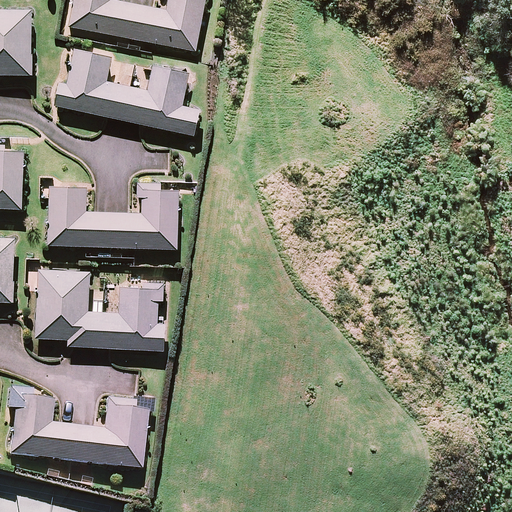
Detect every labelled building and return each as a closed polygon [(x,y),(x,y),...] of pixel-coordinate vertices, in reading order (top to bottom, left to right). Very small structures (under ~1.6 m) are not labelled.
[(73,0),(69,27),(196,51),(205,0),(165,0),(163,11),(111,1),(111,0),(73,0)] [(0,75),(32,75),(32,10),(0,10),(0,75)] [(111,58),(75,51),(67,88),(59,86),(54,106),(194,136),(200,110),(182,107),(189,73),(153,66),(148,92),(106,83),(111,58)] [(0,209),(22,210),(25,152),(5,151),(5,145),(0,145),(0,209)] [(50,187),(48,246),(178,251),(180,191),(161,191),(161,184),(137,183),(137,197),(142,198),(141,214),(86,212),(87,188),(50,187)] [(0,302),(13,303),(15,282),(14,281),(16,238),(0,237),(0,302)] [(68,347),(164,351),(166,324),(158,324),(159,301),(164,301),(165,284),(143,282),(143,288),(120,287),(119,313),(89,312),(91,272),(38,270),(35,338),(68,340),(68,347)] [(15,410),(9,455),(140,471),(147,412),(134,410),(135,402),(107,399),(103,430),(51,424),(54,401),(32,398),(33,391),(9,388),(6,409),(15,410)]
